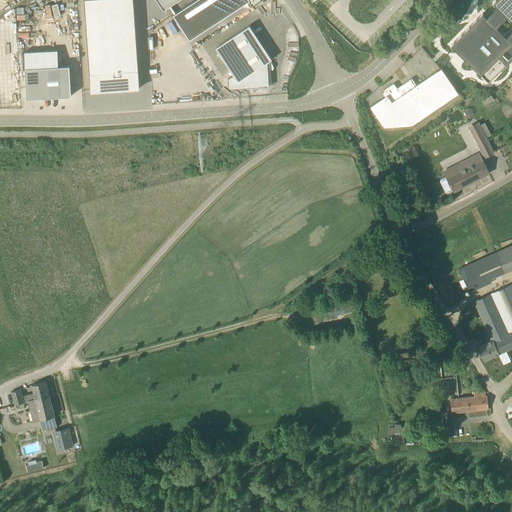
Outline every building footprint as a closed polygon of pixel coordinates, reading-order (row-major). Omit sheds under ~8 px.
[(133,0),(83,0),(89,92),(139,90),(133,0)] [(158,0),(164,8),(176,0),(158,0)] [(195,0),(174,14),(190,39),(249,0),(195,0)] [(511,0),(498,0),(495,4),(497,6),(486,17),(482,13),(451,45),(489,81),(511,57),(511,0)] [(250,25),(216,47),(234,75),(228,79),(229,89),(235,89),(269,86),(267,62),(272,59),(250,25)] [(409,126),(459,91),(442,67),(416,85),(412,78),(397,88),(394,83),(384,90),(385,92),(383,93),(385,96),(370,106),(384,127),(409,126)] [(27,68),(26,98),(70,100),(72,69),(27,68)] [(494,153),(486,137),(479,124),(470,128),(485,157),(494,153)] [(454,191),(489,173),(479,153),(459,164),(444,171),(454,191)] [(511,244),(503,249),(511,268),(511,244)] [(490,279),(511,268),(503,249),(468,264),(459,269),(470,292),(492,281),(490,279)] [(499,353),(506,350),(511,347),(511,283),(473,301),(491,340),(479,346),(485,360),(499,353)] [(353,310),(351,301),(335,305),(326,308),(329,317),(353,310)] [(459,362),(445,363),(446,378),(461,376),(459,362)] [(29,393),(31,399),(49,394),(46,381),(32,385),(34,392),(29,393)] [(24,402),(20,390),(20,389),(11,392),(15,404),(24,402)] [(486,395),(485,391),(473,392),(473,397),(450,399),(452,412),(488,408),(487,395),(486,395)] [(28,399),(32,413),(38,411),(43,429),(57,426),(49,394),(31,399),(28,399)] [(64,442),(72,440),(69,427),(53,431),(57,449),(65,447),(64,442)] [(403,437),(388,438),(388,446),(404,446),(403,437)]
